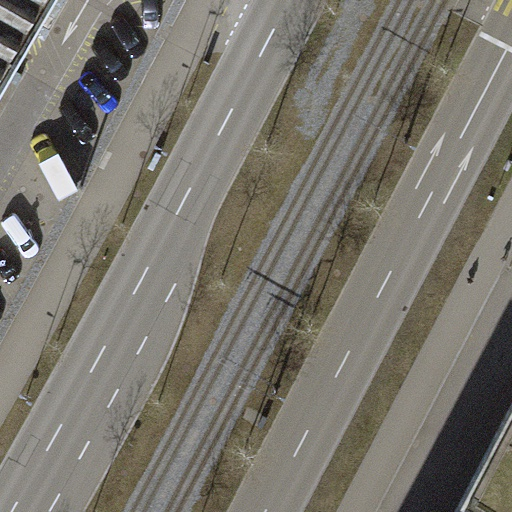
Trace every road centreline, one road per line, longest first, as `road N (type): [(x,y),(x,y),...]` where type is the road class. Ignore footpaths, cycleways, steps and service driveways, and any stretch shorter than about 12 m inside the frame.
road 1 (secondary): [(289,0),(17,511)]
road 2 (secondary): [(266,511),(511,51)]
